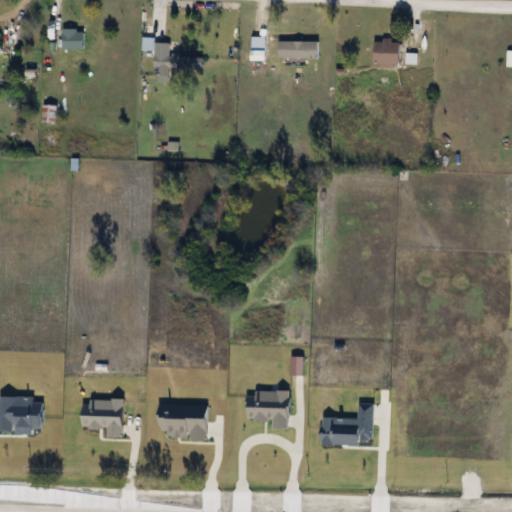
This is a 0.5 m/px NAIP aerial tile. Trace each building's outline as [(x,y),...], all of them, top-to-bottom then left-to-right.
[(63,49),(63,28),(84,28),(84,49),(63,49)] [(252,72),(252,36),(266,36),(266,72),(252,72)] [(319,40),(319,57),(277,57),(277,40),(319,40)] [(401,41),(401,65),(374,65),(374,41),(401,41)] [(202,55),(202,69),(170,69),(170,75),(159,75),(159,66),(153,66),(153,42),(162,42),(162,55),(202,55)] [(280,94),(280,82),(288,82),(288,79),(300,79),(300,94),(280,94)] [(42,122),(42,104),(56,104),(56,122),(42,122)]
